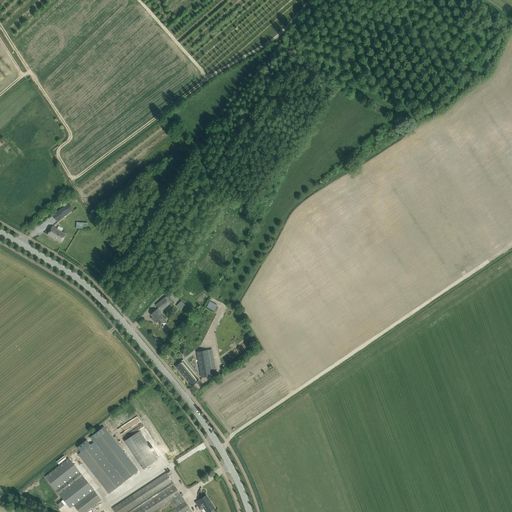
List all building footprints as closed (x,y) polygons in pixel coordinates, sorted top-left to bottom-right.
[(57,222),(74,209),(69,203),(53,216),(52,216),(57,222),(58,222),(57,222)] [(52,226),(47,234),(61,242),(66,234),(52,226)] [(161,311),(173,301),(169,297),(166,299),(165,297),(163,298),(159,302),(156,305),(158,308),(151,314),(153,317),(151,318),(156,323),(157,322),(159,321),(158,321),(159,320),(162,323),(166,319),(167,319),(165,318),(163,316),(161,315),(161,314),(159,316),(157,313),(160,310),(161,311)] [(201,377),(212,376),(207,350),(197,352),(201,377)] [(185,362),(184,364),(181,361),(175,366),(192,386),(198,381),(196,378),(197,377),(185,362)] [(104,426),(90,437),(94,442),(90,445),(81,452),(78,454),(109,494),(115,489),(117,491),(120,489),(118,486),(138,471),(104,426)] [(139,431),(125,441),(143,469),(158,459),(139,431)] [(81,452),(90,445),(87,440),(77,447),(81,452)] [(74,505),(78,511),(85,511),(101,500),(69,458),(45,476),(63,499),(63,500),(66,503),(70,508),(74,505)] [(155,511),(165,506),(166,507),(168,506),(168,504),(171,502),(177,511),(184,511),(190,508),(167,473),(112,508),(114,511),(155,511)] [(209,511),(215,509),(206,495),(195,502),(200,510),(204,508),(206,511),(209,511)] [(56,504),(60,508),(66,503),(63,500),(63,499),(56,504)]
